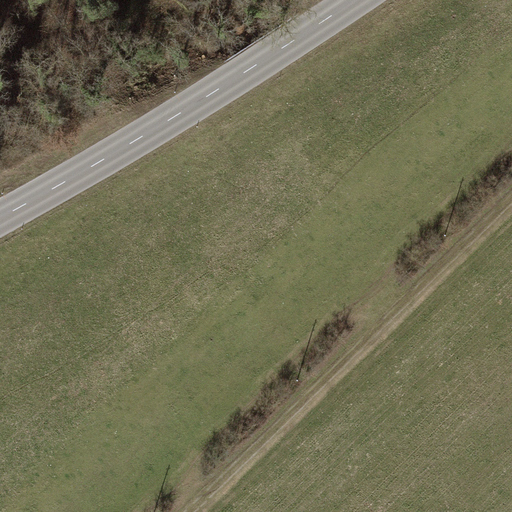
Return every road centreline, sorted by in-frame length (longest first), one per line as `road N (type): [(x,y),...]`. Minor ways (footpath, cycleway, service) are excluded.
road 1 (track): [(189,511),(511,195)]
road 2 (tertiary): [(356,0),(0,217)]
